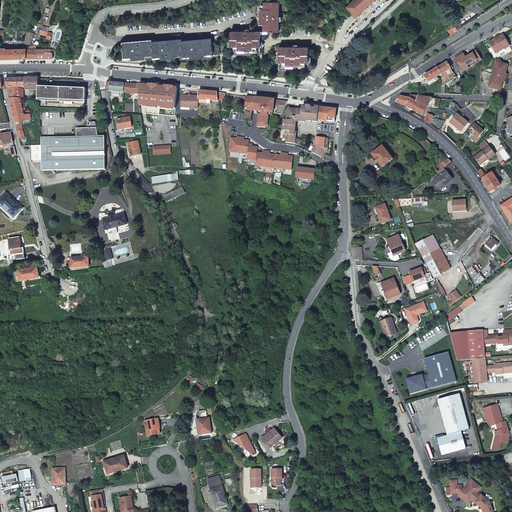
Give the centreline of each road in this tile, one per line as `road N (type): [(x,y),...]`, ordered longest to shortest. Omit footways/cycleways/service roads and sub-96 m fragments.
road 1 (track): [(151,193),(200,297),(200,349),(133,413),(33,457)]
road 2 (residential): [(437,511),(353,320),(341,250)]
road 3 (tertiary): [(341,250),(305,307),(288,356),(286,395),(302,448),(288,511)]
road 4 (residential): [(1,69),(51,272),(66,285)]
road 5 (track): [(342,164),(255,238),(204,333)]
road 6 (secondary): [(305,94),(100,71)]
road 7 (residential): [(511,243),(449,149),(388,110)]
road 8 (secondary): [(368,98),(511,16)]
road 9 (tertiary): [(347,101),(341,250)]
road 10 (unknown): [(102,46),(246,20)]
road 11 (residential): [(84,70),(105,14),(189,0)]
road 12 (residential): [(151,193),(115,151),(100,71)]
road 13 (residential): [(388,110),(404,91),(506,99)]
